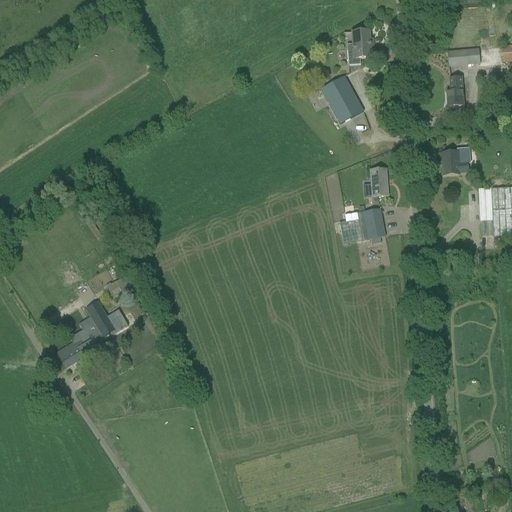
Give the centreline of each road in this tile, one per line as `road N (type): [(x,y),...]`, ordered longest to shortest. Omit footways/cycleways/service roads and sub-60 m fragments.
road 1 (unclassified): [(434,511),(401,0)]
road 2 (unclassified): [(146,511),(55,372)]
